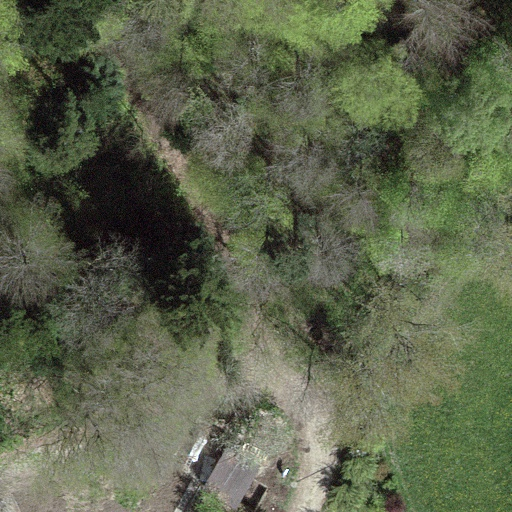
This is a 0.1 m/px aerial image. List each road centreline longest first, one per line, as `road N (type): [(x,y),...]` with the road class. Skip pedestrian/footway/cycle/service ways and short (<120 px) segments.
road 1 (track): [(299,511),(317,477),(316,415),(282,380),(238,370),(204,371),(117,403),(0,462)]
road 2 (track): [(282,380),(98,0)]
